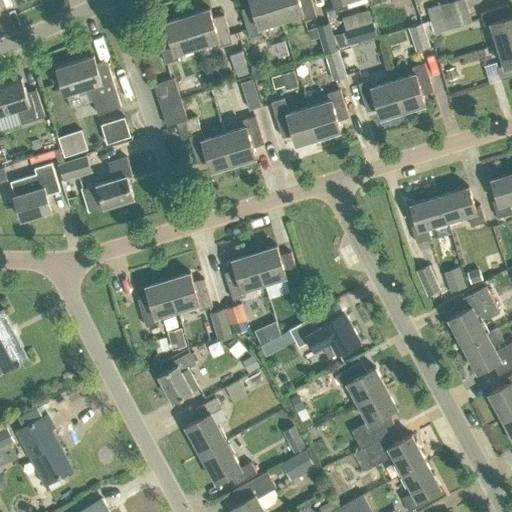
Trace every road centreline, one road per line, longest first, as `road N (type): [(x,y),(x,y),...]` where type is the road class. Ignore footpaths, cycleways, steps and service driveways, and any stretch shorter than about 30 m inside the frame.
road 1 (residential): [(505,511),(330,184)]
road 2 (residential): [(185,511),(68,290),(64,262)]
road 3 (residential): [(64,262),(330,184)]
road 4 (residential): [(330,184),(511,125)]
